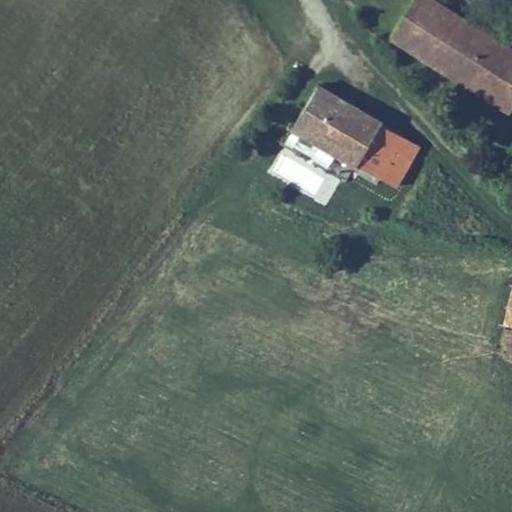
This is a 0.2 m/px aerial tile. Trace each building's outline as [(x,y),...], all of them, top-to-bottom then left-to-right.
[(511,53),(424,0),(412,0),(388,41),(511,117),(511,53)] [(293,134),(377,181),(401,140),(316,93),(293,134)] [(418,150),(401,140),(377,181),(395,191),(418,150)] [(282,145),(267,171),(326,204),(341,178),(282,145)] [(511,289),(503,331),(511,332),(511,289)] [(358,309),(334,295),(324,312),(348,326),(358,309)]
